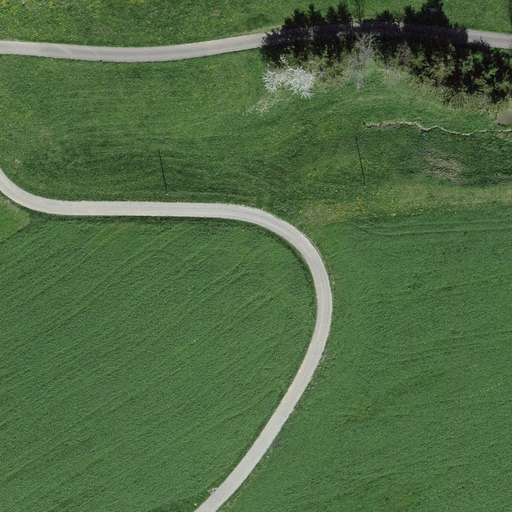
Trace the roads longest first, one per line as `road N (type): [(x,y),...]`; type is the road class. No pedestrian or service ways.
road 1 (track): [(0,180),(45,205),(241,212),(285,228),(314,260),(324,308),(310,363),(262,442),(203,511)]
road 2 (unclassified): [(0,48),(138,56),(342,33),(511,40)]
